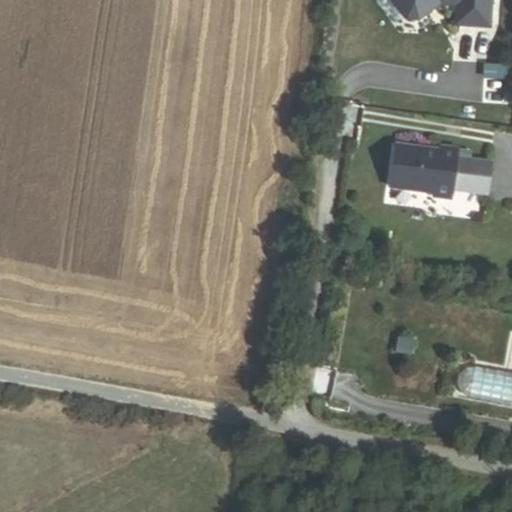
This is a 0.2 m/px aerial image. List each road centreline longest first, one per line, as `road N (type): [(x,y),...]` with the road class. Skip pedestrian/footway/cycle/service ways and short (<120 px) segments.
road 1 (residential): [(511,473),(252,423)]
road 2 (unclassified): [(252,423),(0,378)]
